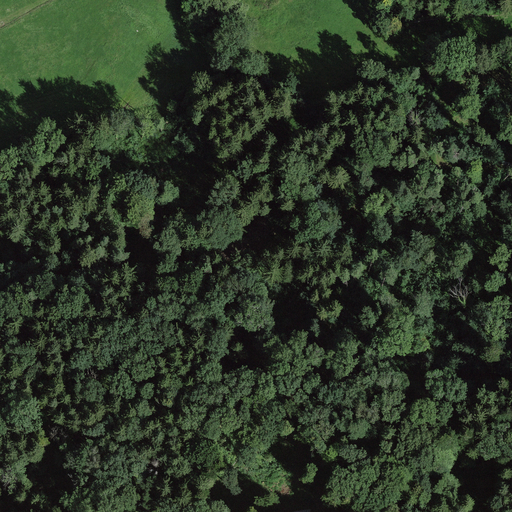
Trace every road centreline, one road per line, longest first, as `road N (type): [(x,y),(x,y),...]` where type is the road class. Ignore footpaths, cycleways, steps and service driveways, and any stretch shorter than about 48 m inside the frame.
road 1 (track): [(417,511),(289,499),(253,511)]
road 2 (track): [(511,175),(456,164),(384,167)]
